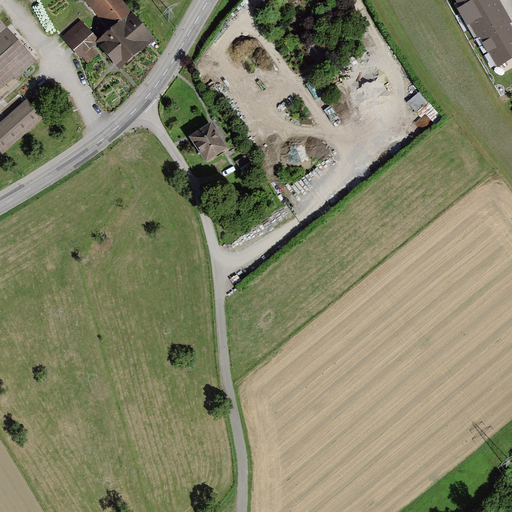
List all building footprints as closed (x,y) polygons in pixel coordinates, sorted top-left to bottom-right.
[(100,41),(96,44),(120,72),(157,39),(122,0),(86,0),(111,30),(100,41)] [(498,68),(511,60),(511,31),(506,20),(511,18),(501,0),(463,0),(455,5),(473,39),(480,35),(498,68)] [(0,19),(0,91),(13,79),(15,81),(37,61),(0,19)] [(81,22),(63,38),(81,59),(83,57),(93,47),(96,44),(100,41),(81,22)] [(99,54),(93,47),(83,57),(88,64),(99,54)] [(27,101),(0,125),(0,151),(3,155),(43,120),(27,101)] [(211,123),(189,139),(206,164),(229,149),(211,123)] [(247,155),(235,162),(239,169),(251,162),(247,155)]
